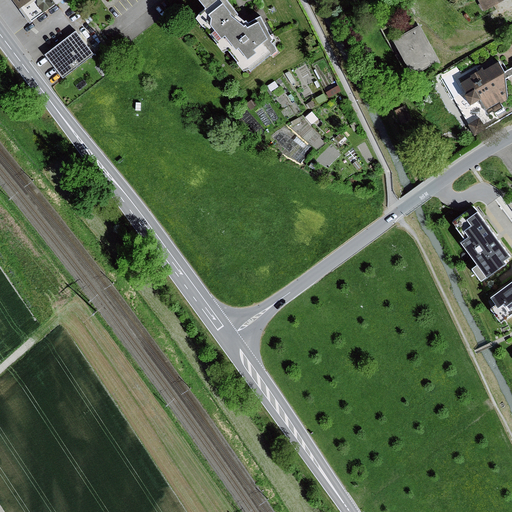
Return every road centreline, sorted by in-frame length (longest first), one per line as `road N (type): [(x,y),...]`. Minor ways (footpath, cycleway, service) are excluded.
road 1 (secondary): [(0,34),(228,339)]
road 2 (track): [(511,439),(397,211)]
road 3 (residential): [(301,0),(388,175),(397,211)]
road 4 (unclassified): [(228,339),(397,211)]
road 5 (secondary): [(349,511),(228,339)]
road 6 (unclassified): [(397,211),(511,136)]
